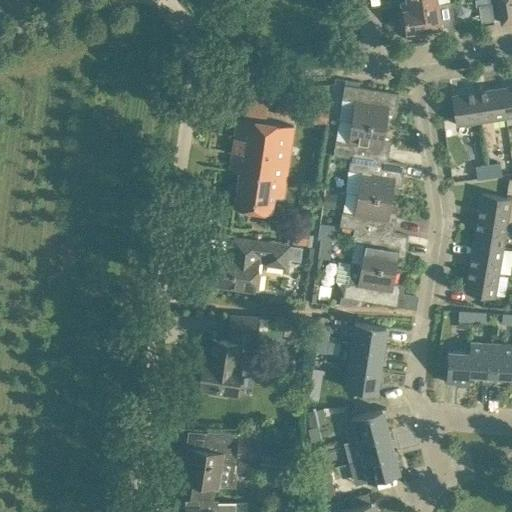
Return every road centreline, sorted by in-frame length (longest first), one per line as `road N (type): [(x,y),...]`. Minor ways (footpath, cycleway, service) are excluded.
road 1 (unclassified): [(124,511),(198,37),(151,0)]
road 2 (unclassified): [(426,421),(417,382),(419,321),(436,232),(436,174),(422,54)]
road 3 (unclassified): [(126,0),(0,37)]
